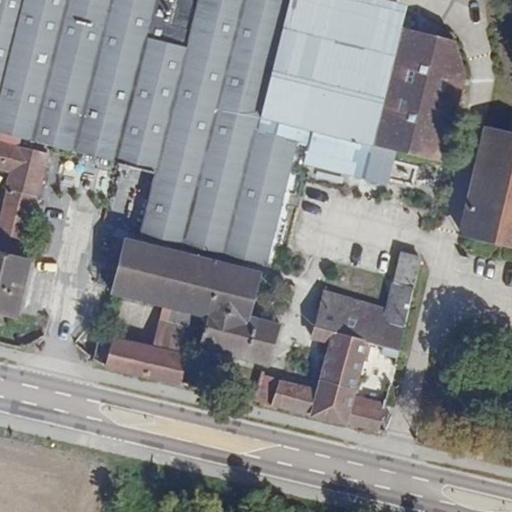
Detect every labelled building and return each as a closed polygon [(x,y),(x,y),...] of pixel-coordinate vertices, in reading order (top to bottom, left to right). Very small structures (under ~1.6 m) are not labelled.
[(442,163),(464,72),(454,40),(400,27),(403,11),(357,0),(0,0),(0,132),(152,170),(137,233),(265,264),(295,143),(306,145),(302,162),(362,177),(371,144),(442,163)] [(511,246),(511,119),(509,118),(506,131),(486,126),(460,235),(511,246)] [(36,196),(46,154),(14,145),(14,147),(0,143),(0,169),(7,172),(0,204),(0,248),(19,254),(20,252),(23,252),(26,242),(22,242),(33,196),(36,196)] [(246,315),(256,273),(121,239),(108,291),(170,307),(166,321),(201,330),(197,346),(265,364),(278,322),(246,315)] [(0,255),(18,259),(19,254),(0,248),(0,255)] [(412,287),(419,257),(399,252),(391,281),(412,287)] [(12,317),(26,261),(18,259),(0,255),(0,314),(2,315),(12,317)] [(395,357),(412,287),(391,281),(385,308),(324,291),(311,338),(327,342),(315,389),(277,381),(269,405),(378,431),(384,403),(367,398),(365,405),(350,402),(351,395),(352,392),(356,392),(360,373),(357,373),(360,359),(364,361),(369,343),(382,346),(380,354),(395,357)] [(179,383),(185,355),(110,337),(109,340),(97,336),(92,357),(103,365),(179,383)] [(365,405),(367,398),(351,395),(350,402),(365,405)]
